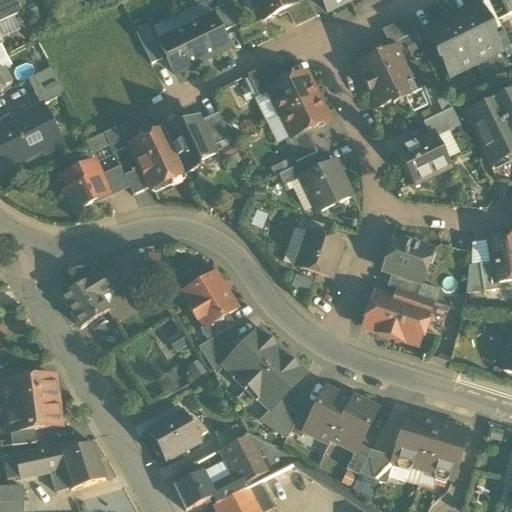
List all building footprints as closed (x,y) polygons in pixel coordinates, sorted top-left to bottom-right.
[(0,0),(0,23),(12,18),(23,12),(17,0),(0,0)] [(252,0),(263,22),(285,11),(295,6),(292,0),(252,0)] [(349,2),(347,0),(319,0),(326,14),(349,2)] [(511,0),(501,0),(508,14),(511,12),(511,0)] [(306,1),(295,6),(285,11),(294,29),(315,19),(306,1)] [(476,7),(489,34),(500,29),(487,2),(476,7)] [(205,3),(178,16),(185,30),(212,17),(205,3)] [(213,11),(224,32),(235,27),(224,6),(213,11)] [(476,7),(451,19),(474,65),(499,53),(489,34),(476,7)] [(158,44),(185,30),(178,16),(151,29),(158,44)] [(212,17),(185,30),(201,64),(228,50),(212,17)] [(0,23),(0,40),(19,32),(12,18),(0,23)] [(449,78),(474,65),(451,19),(426,31),(449,78)] [(381,32),(390,51),(394,49),(394,50),(415,39),(406,20),(381,32)] [(238,34),(243,45),(265,34),(259,24),(238,34)] [(135,33),(151,66),(162,60),(146,28),(135,33)] [(174,77),(201,64),(185,30),(158,44),(174,77)] [(1,47),(0,47),(0,74),(3,73),(12,68),(1,47)] [(355,68),(375,111),(391,103),(392,106),(395,105),(398,107),(403,105),(404,100),(415,95),(394,50),(394,49),(390,51),(355,68)] [(249,76),(259,97),(268,93),(282,86),(272,65),(249,76)] [(25,83),(32,95),(55,82),(49,70),(25,83)] [(0,92),(10,88),(3,73),(0,74),(0,92)] [(268,93),(280,118),(317,100),(305,75),(282,86),(268,93)] [(62,97),(55,82),(32,95),(39,108),(40,107),(41,109),(62,97)] [(253,100),(266,125),(280,118),(268,93),(259,97),(253,100)] [(418,94),(415,95),(404,100),(411,115),(425,108),(418,94)] [(499,96),(490,100),(511,144),(511,94),(501,100),(499,96)] [(328,122),(317,100),(280,118),(290,139),(290,140),(306,132),(328,122)] [(510,165),(511,163),(511,144),(490,100),(482,104),(484,108),(467,116),(492,167),(502,161),(510,165)] [(0,125),(0,173),(16,166),(13,160),(37,148),(41,156),(60,147),(41,109),(40,107),(39,108),(8,124),(7,122),(0,125)] [(433,135),(435,140),(449,133),(460,128),(451,111),(422,125),(428,137),(433,135)] [(199,124),(210,149),(229,141),(217,116),(199,124)] [(275,146),(284,142),(290,139),(280,118),(266,125),(275,146)] [(174,127),(163,131),(182,173),(184,177),(196,171),(199,163),(214,156),(210,149),(199,124),(197,120),(188,124),(185,131),(174,127)] [(125,125),(103,136),(108,146),(109,149),(131,138),(125,125)] [(166,181),(182,173),(163,131),(128,148),(139,171),(149,190),(150,193),(168,184),(166,181)] [(284,142),(295,164),(316,154),(306,132),(290,140),(290,139),(284,142)] [(435,140),(446,161),(459,155),(449,133),(435,140)] [(397,153),(414,188),(450,170),(446,161),(435,140),(433,135),(428,137),(397,153)] [(90,155),(108,146),(103,136),(85,145),(88,150),(88,151),(90,155)] [(278,177),(284,188),(299,181),(316,173),(310,161),(291,171),(278,177)] [(274,179),(278,177),(291,171),(287,162),(269,170),(274,179)] [(313,211),(321,214),(351,199),(334,164),(316,173),(299,181),(313,211)] [(64,195),(73,213),(107,197),(104,189),(105,189),(100,178),(99,179),(92,165),(58,181),(58,182),(63,180),(69,193),(64,195)] [(107,197),(127,188),(123,178),(119,169),(100,178),(105,189),(104,189),(107,197)] [(139,171),(123,178),(127,188),(132,198),(149,190),(139,171)] [(166,181),(168,184),(184,177),(182,173),(166,181)] [(58,182),(64,195),(69,193),(63,180),(58,182)] [(303,216),(313,211),(299,181),(284,188),(287,194),(292,192),(303,216)] [(469,187),(469,205),(486,205),(486,187),(469,187)] [(252,191),(253,204),(265,204),(265,191),(252,191)] [(255,214),(250,229),(262,233),(267,218),(255,214)] [(308,236),(329,243),(333,231),(299,220),(295,231),(294,233),(308,237),(308,236)] [(281,265),(297,271),(308,237),(294,233),(295,231),(293,231),(281,265)] [(297,271),(329,282),(341,247),(329,243),(308,236),(308,237),(297,271)] [(511,282),(511,239),(489,243),(492,265),(495,285),(496,285),(511,282)] [(390,277),(419,287),(426,267),(421,265),(426,252),(426,251),(393,241),(385,265),(390,276),(390,277)] [(492,265),(489,243),(470,245),(468,269),(478,267),(492,265)] [(431,254),(426,252),(421,265),(426,267),(431,254)] [(132,256),(107,270),(117,288),(142,272),(132,256)] [(382,275),(390,277),(390,276),(385,265),(382,275)] [(478,267),(482,295),(497,293),(496,285),(495,285),(492,265),(478,267)] [(465,297),(482,295),(478,267),(468,269),(465,297)] [(118,289),(117,288),(107,270),(88,282),(100,300),(118,289)] [(202,331),(203,333),(227,318),(236,313),(214,276),(186,294),(194,307),(187,311),(196,326),(198,324),(202,331)] [(386,290),(397,294),(415,300),(416,300),(419,287),(390,277),(386,290)] [(295,278),(290,292),(304,297),(309,283),(295,278)] [(60,299),(79,331),(108,313),(100,300),(88,282),(60,299)] [(419,287),(416,300),(435,306),(439,294),(419,287)] [(431,305),(415,300),(397,294),(393,305),(422,315),(422,317),(426,318),(431,305)] [(374,299),(371,306),(378,308),(380,301),(374,299)] [(393,305),(380,301),(378,308),(371,306),(363,332),(409,347),(417,346),(421,334),(417,330),(422,317),(422,315),(393,305)] [(417,330),(421,334),(426,318),(422,317),(417,330)] [(199,333),(207,346),(215,341),(234,329),(227,318),(203,333),(202,331),(199,333)] [(223,371),(245,393),(282,356),(258,334),(234,359),(222,371),(223,371)] [(180,335),(166,343),(174,357),(188,349),(180,335)] [(502,373),(511,376),(511,335),(507,350),(509,351),(502,373)] [(234,359),(215,341),(207,346),(197,352),(220,375),(223,371),(222,371),(234,359)] [(304,378),(282,356),(245,393),(268,415),(280,403),(304,378)] [(198,363),(185,370),(194,385),(207,377),(198,363)] [(0,372),(0,387),(3,387),(2,386),(23,383),(22,369),(0,372)] [(3,387),(6,411),(56,405),(53,380),(23,383),(2,386),(3,387)] [(327,450),(329,445),(349,405),(324,393),(314,412),(302,437),(303,438),(327,450)] [(351,401),(349,405),(329,445),(353,458),(354,458),(358,450),(376,413),(351,401)] [(285,443),(288,437),(297,420),(280,403),(268,415),(259,425),(285,443)] [(59,429),(56,405),(6,411),(9,436),(33,433),(59,429)] [(303,407),(297,420),(288,437),(300,443),(303,438),(302,437),(314,412),(303,407)] [(147,433),(165,465),(200,445),(182,414),(147,433)] [(412,472),(421,474),(436,427),(405,417),(392,461),(391,465),(392,466),(395,466),(397,473),(407,476),(412,472)] [(467,436),(436,427),(421,474),(431,477),(433,484),(443,487),(448,483),(452,484),(467,436)] [(215,440),(222,452),(223,451),(243,441),(237,429),(215,440)] [(9,436),(11,449),(35,447),(33,433),(9,436)] [(239,482),(242,488),(266,476),(260,463),(247,439),(243,441),(223,451),(239,482)] [(58,459),(62,472),(69,491),(69,493),(103,482),(92,448),(60,458),(58,459)] [(357,480),(369,455),(358,450),(354,458),(353,458),(345,474),(357,480)] [(38,454),(13,460),(16,470),(19,481),(48,475),(62,472),(58,459),(60,458),(57,452),(39,456),(38,454)] [(369,455),(357,480),(377,487),(386,489),(388,483),(392,466),(391,465),(392,461),(369,455)] [(503,484),(511,486),(511,458),(509,458),(503,484)] [(6,462),(8,471),(16,470),(13,460),(6,462)] [(266,460),(260,463),(266,476),(242,488),(244,491),(248,490),(261,484),(262,484),(276,478),(266,460)] [(299,464),(291,469),(353,511),(372,511),(367,508),(299,464)] [(208,489),(227,480),(229,479),(223,465),(202,475),(208,489)] [(392,466),(388,483),(403,488),(404,486),(407,476),(397,473),(395,466),(392,466)] [(19,481),(16,470),(8,471),(11,483),(19,481)] [(55,495),(69,491),(62,472),(48,475),(55,495)] [(407,476),(404,486),(417,490),(418,487),(421,474),(412,472),(407,476)] [(431,491),(433,484),(431,477),(421,474),(418,487),(431,491)] [(174,489),(184,511),(185,511),(212,499),(213,498),(208,489),(202,475),(174,489)] [(212,499),(215,506),(244,491),(242,488),(239,482),(230,486),(227,480),(208,489),(213,498),(212,499)] [(357,480),(349,495),(370,503),(377,487),(357,480)] [(258,511),(270,511),(274,510),(261,484),(248,490),(258,511)] [(0,486),(0,506),(22,505),(21,485),(0,486)] [(213,510),(213,511),(258,511),(248,490),(244,491),(215,506),(213,510)]
